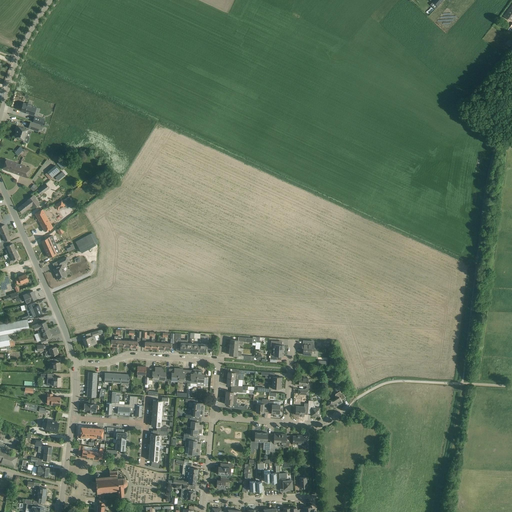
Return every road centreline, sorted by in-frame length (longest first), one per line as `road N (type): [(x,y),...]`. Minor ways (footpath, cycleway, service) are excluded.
road 1 (unclassified): [(74,359),(0,181)]
road 2 (residential): [(74,359),(218,360)]
road 3 (unclassified): [(0,117),(14,63),(51,0)]
